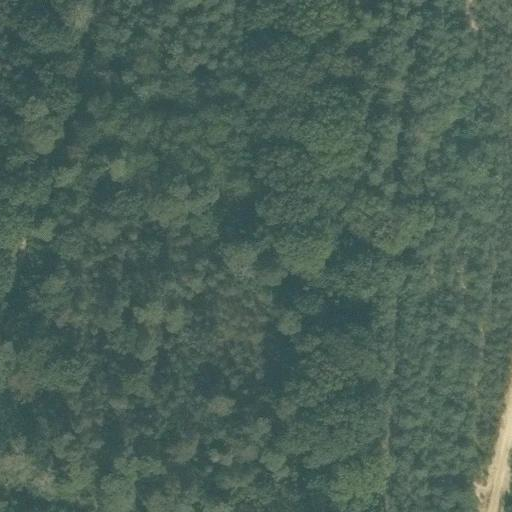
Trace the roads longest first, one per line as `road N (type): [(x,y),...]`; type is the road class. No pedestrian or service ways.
road 1 (track): [(420,0),(390,207),(403,241),(395,261),(387,511)]
road 2 (track): [(292,0),(337,511)]
road 3 (track): [(0,325),(93,0)]
road 4 (track): [(0,468),(123,511)]
